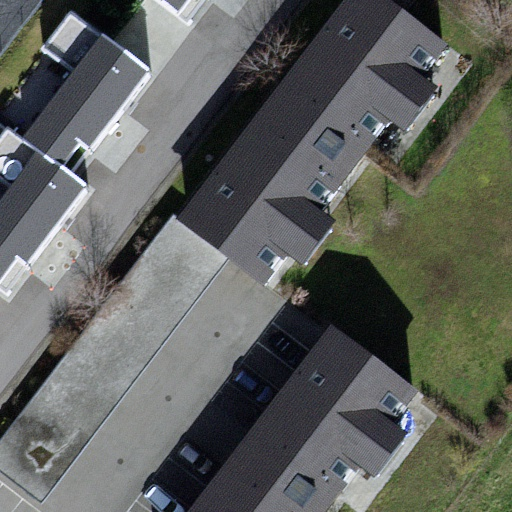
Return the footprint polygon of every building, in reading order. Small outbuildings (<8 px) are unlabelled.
[(163,0),(185,17),(198,0),(163,0)] [(382,0),(348,0),(183,225),(268,287),(288,260),(306,273),(340,227),(321,214),(387,125),(406,139),(441,92),(425,81),(449,48),(382,0)] [(21,139),(35,149),(69,175),(148,69),(100,33),(21,139)] [(35,149),(0,195),(0,283),(7,288),(84,186),(69,175),(35,149)] [(420,404),(323,332),(187,511),(325,511),(347,484),(373,504),(413,450),(396,437),(420,404)]
